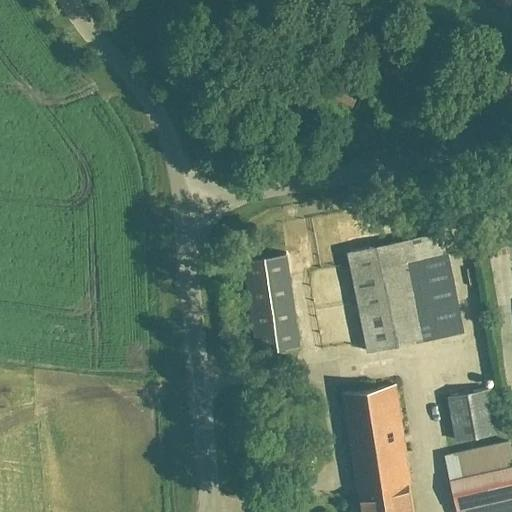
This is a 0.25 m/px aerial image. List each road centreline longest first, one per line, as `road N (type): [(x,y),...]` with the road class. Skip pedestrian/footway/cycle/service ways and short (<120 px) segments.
road 1 (unclassified): [(182,202),(439,162),(476,141),(511,90)]
road 2 (unclassified): [(212,511),(182,202)]
road 3 (unclassified): [(182,202),(156,118),(67,0)]
